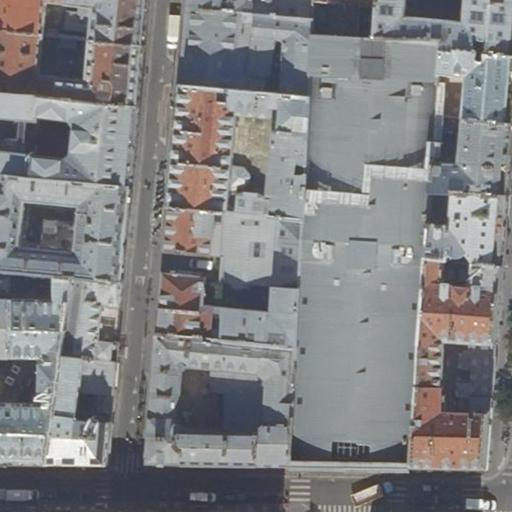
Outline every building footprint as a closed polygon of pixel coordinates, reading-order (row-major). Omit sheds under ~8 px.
[(148,16),(149,0),(0,0),(0,31),(44,35),(47,3),(81,6),(80,11),(70,10),(67,12),(66,27),(67,30),(91,32),(90,40),(146,46),(148,16)] [(315,0),(188,0),(188,9),(314,19),(315,0)] [(511,0),(315,0),(314,19),(313,34),(442,47),(511,54),(511,0)] [(313,34),(314,19),(188,9),(182,75),(181,85),(310,96),(313,34)] [(39,75),(44,35),(0,31),(0,92),(140,106),(143,74),(146,46),(90,40),(86,80),(39,75)] [(442,47),(313,34),(310,96),(304,218),(297,346),(291,466),(355,467),(411,468),(427,258),(429,223),(430,210),(432,187),(434,160),(436,136),(437,116),(440,73),(442,47)] [(59,47),(76,49),(77,39),(60,37),(59,47)] [(511,54),(442,47),(440,73),(468,76),(464,118),(511,123),(511,54)] [(304,218),(310,96),(181,85),(175,152),(170,206),(228,211),(231,185),(242,187),(250,181),(251,174),(245,167),(233,166),(238,114),(281,118),(280,130),(276,130),(271,195),(272,195),(271,202),(266,201),(266,199),(259,195),(244,193),(238,197),(237,212),(304,218)] [(0,174),(133,186),(137,144),(140,106),(0,92),(0,174)] [(511,123),(464,118),(437,116),(436,136),(457,138),(456,147),(457,150),(461,150),(460,161),(434,160),(432,187),(510,195),(511,167),(511,123)] [(0,269),(15,271),(74,277),(124,282),(129,229),(133,186),(0,174),(0,269)] [(510,195),(432,187),(430,210),(436,215),(444,215),(445,212),(453,212),(452,225),(429,223),(427,258),(445,260),(447,250),(450,255),(453,256),(457,257),(460,257),(464,256),(468,254),(475,263),(504,266),(507,230),(510,195)] [(237,212),(228,211),(170,206),(166,252),(213,257),(213,253),(225,255),(222,294),(265,298),(269,294),(269,287),(274,287),(272,312),(204,307),(206,279),(194,278),(194,273),(180,272),(179,277),(164,275),(158,334),(297,346),(304,218),(237,212)] [(494,383),(504,266),(475,263),(445,260),(427,258),(411,468),(465,469),(486,469),(494,383)] [(0,356),(14,357),(15,271),(0,269),(0,356)] [(14,365),(0,391),(0,462),(22,462),(48,463),(63,354),(74,277),(15,271),(14,357),(14,365)] [(122,303),(124,282),(74,277),(63,354),(117,362),(119,344),(122,303)] [(219,466),(291,466),(297,346),(158,334),(152,400),(147,464),(219,466)] [(117,362),(63,354),(48,463),(80,463),(108,464),(111,423),(77,417),(80,391),(85,391),(84,399),(89,399),(89,401),(95,402),(94,411),(112,413),(117,362)]
